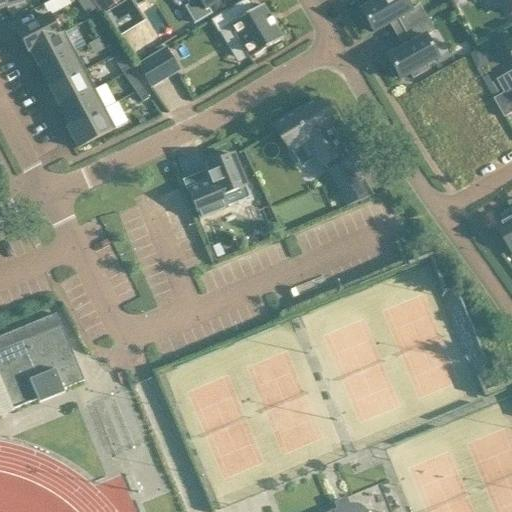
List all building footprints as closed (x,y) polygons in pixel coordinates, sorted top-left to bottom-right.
[(0,0),(0,9),(21,3),(19,0),(0,0)] [(91,0),(100,13),(118,0),(91,0)] [(141,0),(129,0),(102,16),(108,26),(144,4),(141,0)] [(197,0),(184,8),(194,24),(211,14),(208,9),(221,0),(197,0)] [(250,59),(254,57),(255,59),(265,52),(264,50),(283,39),(262,5),(256,9),(249,0),(245,0),(211,21),(218,33),(228,50),(240,43),(250,59)] [(410,10),(404,0),(372,0),(371,1),(373,4),(360,11),(362,13),(359,15),(365,26),(368,24),(373,33),(397,19),(404,31),(427,19),(419,5),(410,10)] [(511,16),(511,15),(511,0),(498,0),(501,5),(504,3),(511,16)] [(59,36),(59,35),(49,16),(17,33),(28,53),(31,52),(30,51),(59,36)] [(411,43),(387,57),(392,66),(389,68),(395,79),(398,77),(400,80),(410,73),(412,76),(427,68),(425,65),(437,58),(425,37),(434,32),(427,19),(404,31),(411,43)] [(92,29),(99,39),(105,35),(98,25),(92,29)] [(59,35),(59,36),(30,51),(31,52),(40,70),(74,52),(64,32),(59,35)] [(105,35),(99,39),(105,49),(112,45),(105,35)] [(511,72),(498,80),(505,93),(511,89),(511,43),(508,46),(511,53),(511,72)] [(166,48),(136,65),(151,89),(180,72),(166,48)] [(481,48),(469,54),(473,61),(485,55),(481,48)] [(79,74),(80,75),(85,72),(74,52),(40,70),(50,89),(79,74)] [(116,65),(123,75),(130,70),(123,61),(116,65)] [(137,80),(130,70),(123,75),(130,85),(137,80)] [(50,89),(60,108),(89,93),(89,92),(80,75),(79,74),(50,89)] [(142,103),(149,98),(142,88),(136,93),(142,103)] [(94,89),(89,92),(89,93),(60,108),(70,127),(105,109),(94,89)] [(511,89),(505,93),(495,99),(505,118),(511,113),(511,89)] [(324,166),(342,155),(343,154),(327,128),(331,126),(316,101),(292,116),(291,114),(277,123),(278,124),(275,126),(290,151),(305,142),(316,159),(321,168),(324,166)] [(78,149),(115,129),(116,129),(105,109),(70,127),(67,128),(78,149)] [(197,186),(186,191),(189,198),(194,210),(198,220),(251,199),(246,188),(232,154),(216,161),(205,165),(204,166),(205,167),(205,168),(206,171),(193,176),(197,186)] [(348,207),(374,196),(364,179),(359,183),(341,193),(340,194),(348,207)] [(511,217),(499,225),(511,248),(511,217)] [(0,383),(11,411),(37,400),(39,404),(64,394),(63,390),(84,381),(67,341),(67,342),(55,314),(0,337),(0,383)]
